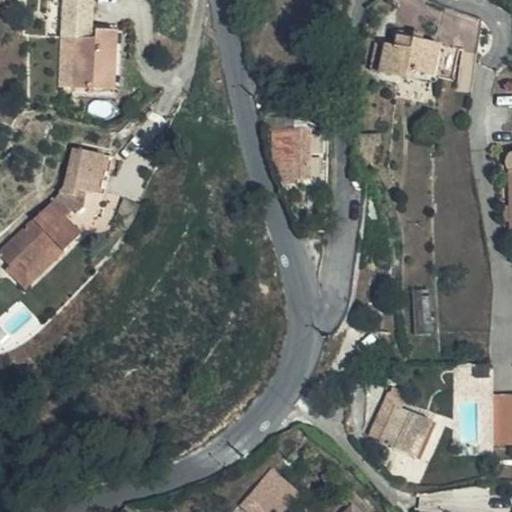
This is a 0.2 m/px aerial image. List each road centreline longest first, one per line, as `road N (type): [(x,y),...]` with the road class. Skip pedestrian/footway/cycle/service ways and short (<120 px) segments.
road 1 (residential): [(307,329),(295,375),(276,406),(227,453),(148,488),(31,511)]
road 2 (residential): [(225,0),(247,108),(302,281),(307,329)]
road 3 (residential): [(307,329),(332,295),(338,269),(364,0)]
